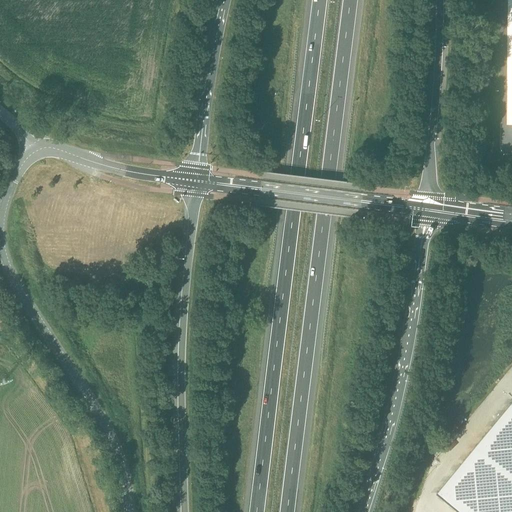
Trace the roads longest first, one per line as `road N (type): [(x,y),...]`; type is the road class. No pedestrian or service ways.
road 1 (motorway): [(287,511),(350,0)]
road 2 (motorway): [(319,0),(256,511)]
road 3 (motorway): [(196,181),(181,378),(185,511)]
road 4 (motorway): [(364,511),(399,383),(425,209)]
road 5 (unclassified): [(128,511),(109,433),(9,273),(0,239)]
road 6 (secondary): [(425,209),(196,181)]
road 7 (motorway): [(457,211),(431,181),(440,0)]
road 8 (motorway): [(224,0),(196,181)]
road 9 (unknown): [(510,0),(511,135)]
